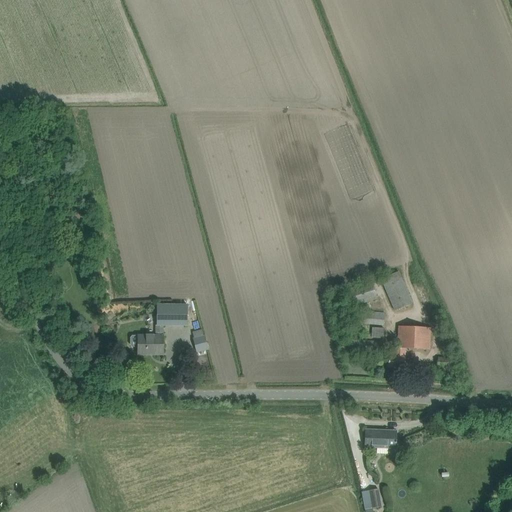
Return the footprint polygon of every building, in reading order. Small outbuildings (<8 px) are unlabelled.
[(395,312),(412,304),(400,272),(382,279),(395,312)] [(351,289),(355,306),(378,300),(374,283),(351,289)] [(187,305),(157,305),(157,325),(157,326),(163,326),(187,325),(187,305)] [(384,326),(385,314),(364,312),(363,324),(384,326)] [(163,326),(157,326),(157,325),(156,325),(156,336),(138,335),(138,336),(132,336),(131,338),(131,345),(132,346),(138,346),(138,353),(153,353),(153,355),(163,355),(163,336),(163,326)] [(429,350),(430,328),(399,326),(398,348),(395,348),(395,357),(388,356),(388,368),(404,368),(405,349),(429,350)] [(383,339),(384,328),(372,328),(371,338),(383,339)] [(193,339),(197,352),(208,349),(204,336),(193,339)] [(382,353),(383,341),(343,339),(342,351),(382,353)] [(450,368),(451,359),(438,358),(437,367),(450,368)] [(396,441),(396,435),(388,435),(388,431),(365,430),(365,448),(396,449),(396,441)] [(365,510),(382,507),(378,489),(362,492),(365,510)]
